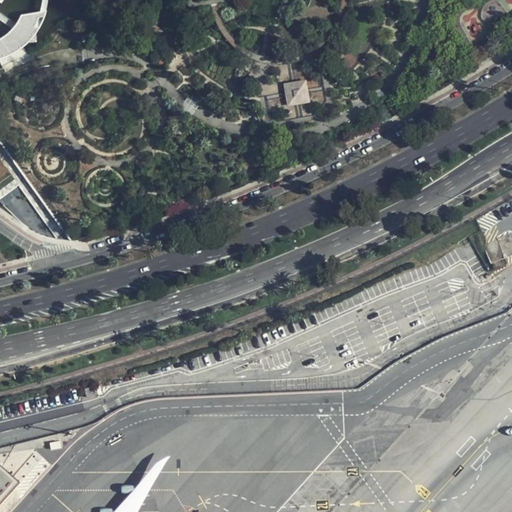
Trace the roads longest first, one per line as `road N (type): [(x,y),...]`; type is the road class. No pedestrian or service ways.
road 1 (primary): [(511,105),(286,218),(0,311)]
road 2 (unclassified): [(511,68),(278,190),(61,263)]
road 3 (primary): [(97,324),(259,274),(397,212),(511,146)]
